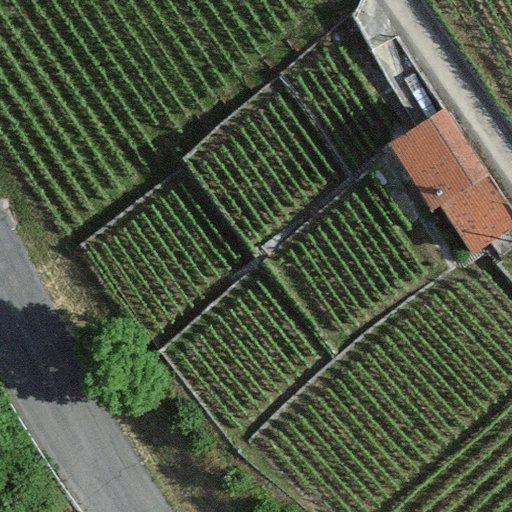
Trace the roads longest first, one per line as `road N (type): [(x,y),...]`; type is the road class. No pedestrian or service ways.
road 1 (tertiary): [(0,290),(60,406),(130,511)]
road 2 (unclassified): [(395,0),(511,168)]
